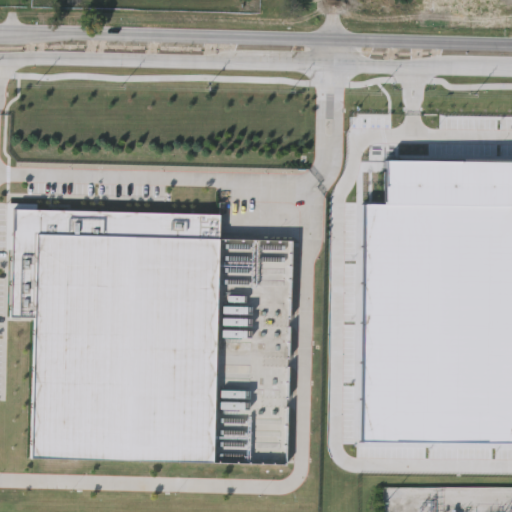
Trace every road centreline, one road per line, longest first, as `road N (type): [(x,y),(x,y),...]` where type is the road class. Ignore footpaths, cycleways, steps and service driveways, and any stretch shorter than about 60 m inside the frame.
road 1 (tertiary): [(511,42),(0,31)]
road 2 (tertiary): [(0,66),(511,67)]
